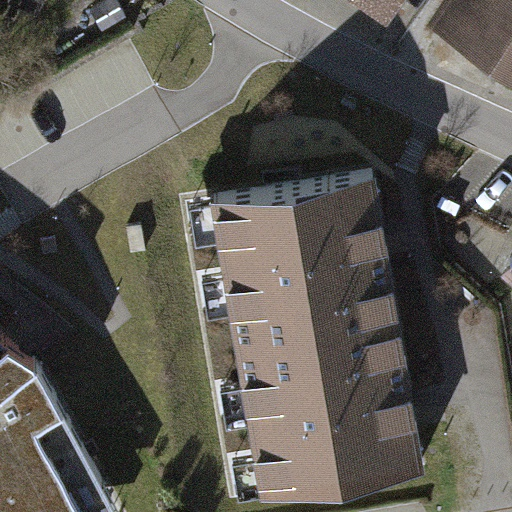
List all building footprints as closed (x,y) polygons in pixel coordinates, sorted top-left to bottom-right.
[(352,0),(387,26),(406,0),(352,0)] [(511,0),(446,0),(428,26),(511,82),(511,0)] [(378,154),(212,183),(263,478),(429,450),(419,393),(390,226),(378,154)] [(511,247),(501,260),(511,270),(511,247)] [(0,511),(95,511),(124,507),(33,345),(0,318),(0,511)]
